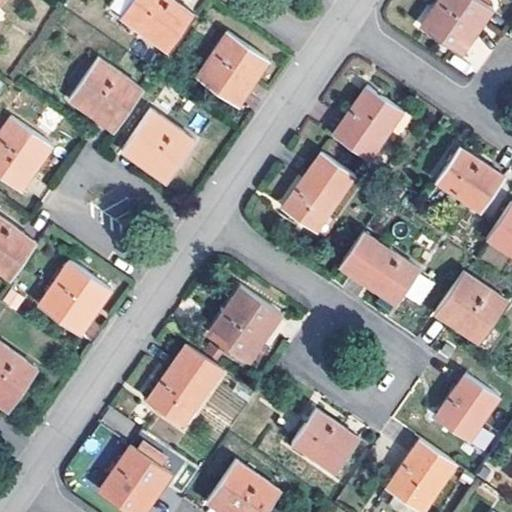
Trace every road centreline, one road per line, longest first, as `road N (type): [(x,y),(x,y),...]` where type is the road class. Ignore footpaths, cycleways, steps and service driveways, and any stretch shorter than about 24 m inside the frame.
road 1 (residential): [(164,280),(68,216),(66,191),(79,171),(102,165),(199,230)]
road 2 (residential): [(352,312),(398,346),(401,359),(386,392),(360,403),(307,365),(309,339),(338,310)]
road 3 (residential): [(39,458),(164,280)]
road 4 (residential): [(211,214),(323,52)]
road 5 (residential): [(347,19),(457,98),(482,100)]
road 6 (residential): [(211,214),(338,310)]
